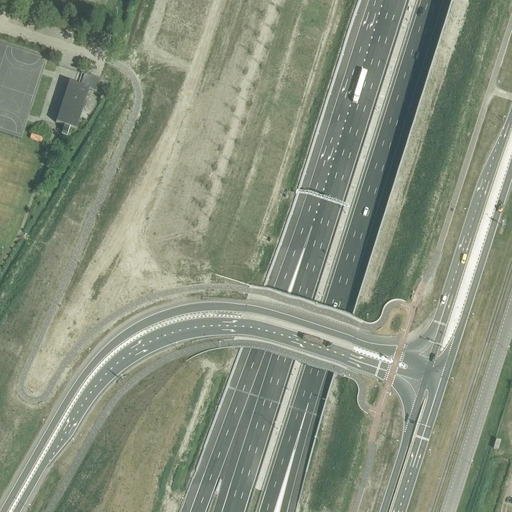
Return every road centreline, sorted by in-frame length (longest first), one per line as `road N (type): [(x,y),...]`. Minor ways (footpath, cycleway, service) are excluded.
road 1 (secondary): [(430,363),(245,309),(166,313),(125,334),(88,371),(4,511)]
road 2 (secondary): [(17,511),(88,395),(132,351),(173,333),(219,327),(278,336),(423,386)]
road 3 (motorway): [(305,398),(435,0)]
road 4 (motorway): [(322,230),(270,318),(198,511)]
road 5 (motorway): [(322,230),(231,511)]
road 6 (secondary): [(511,116),(430,363)]
road 7 (motorway): [(394,0),(322,230)]
road 8 (secondary): [(445,377),(511,168)]
road 9 (unclassified): [(447,511),(511,311)]
road 10 (secondary): [(401,511),(445,377)]
road 11 (secondary): [(423,386),(384,511)]
road 12 (motorway): [(267,511),(305,398)]
